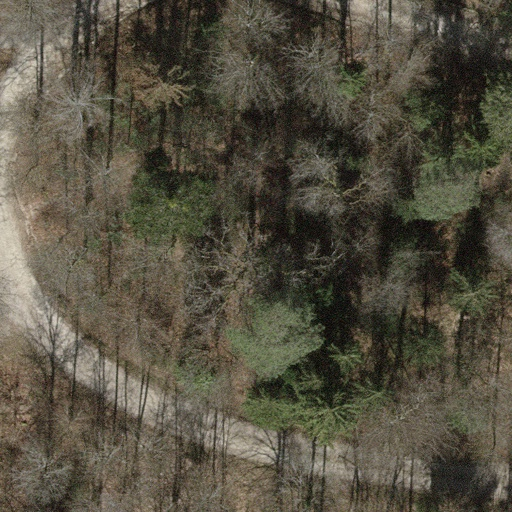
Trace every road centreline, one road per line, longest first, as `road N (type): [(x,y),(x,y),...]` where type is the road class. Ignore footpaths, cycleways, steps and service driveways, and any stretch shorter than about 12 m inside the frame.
road 1 (track): [(511,463),(193,417),(73,360)]
road 2 (track): [(1,191),(59,65),(177,0)]
road 3 (track): [(73,360),(1,191)]
